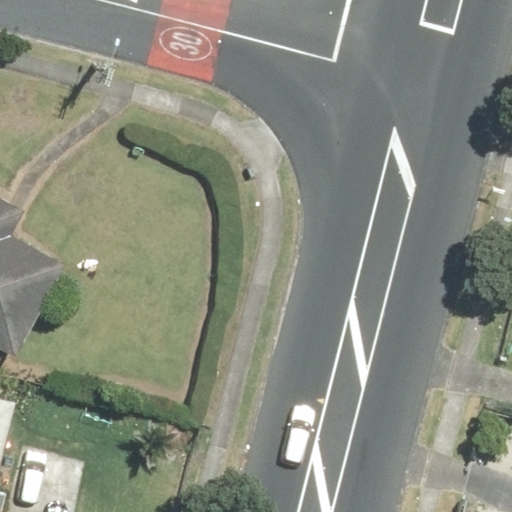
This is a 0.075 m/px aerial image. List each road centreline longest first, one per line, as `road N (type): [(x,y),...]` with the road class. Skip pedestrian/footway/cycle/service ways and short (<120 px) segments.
road 1 (secondary): [(422,76),(315,511)]
road 2 (residential): [(422,76),(117,0)]
